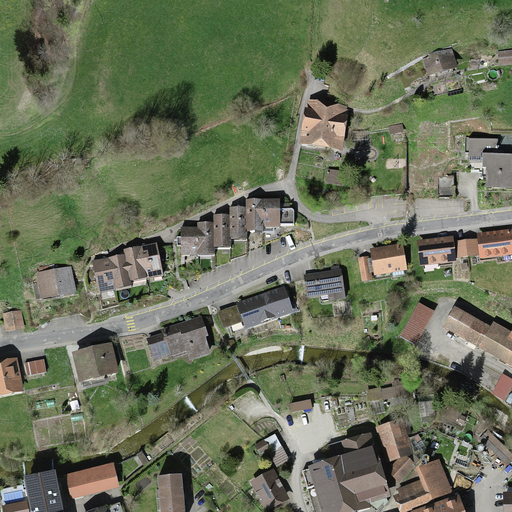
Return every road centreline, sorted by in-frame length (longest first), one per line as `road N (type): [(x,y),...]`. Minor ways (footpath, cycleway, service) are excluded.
road 1 (residential): [(381,232),(301,255),(145,321),(0,346)]
road 2 (residential): [(289,188),(246,194),(90,260)]
road 3 (residential): [(305,100),(363,111),(431,82)]
road 4 (residential): [(511,216),(381,232)]
